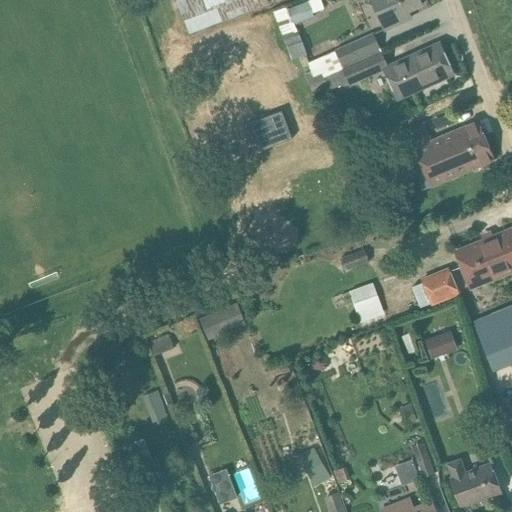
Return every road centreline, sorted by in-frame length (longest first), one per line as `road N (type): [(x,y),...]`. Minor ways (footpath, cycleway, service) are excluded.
road 1 (residential): [(511,154),(455,0)]
road 2 (residential): [(51,381),(103,511)]
